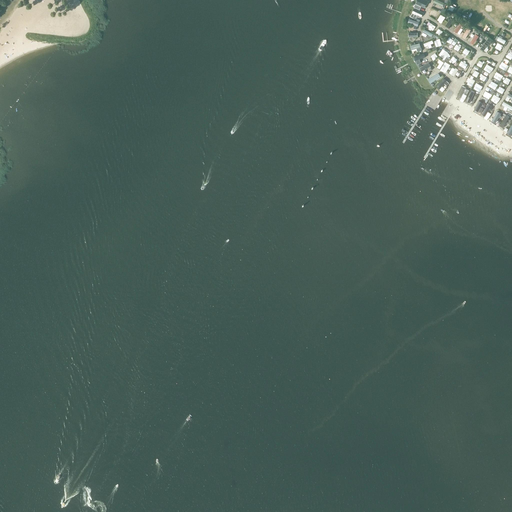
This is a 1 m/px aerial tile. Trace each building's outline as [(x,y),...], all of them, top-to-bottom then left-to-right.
[(425,0),(417,0),(415,4),(424,8),(426,5),(427,6),(427,5),(429,1),(425,0)] [(423,13),(414,9),(412,13),(421,17),(423,13)] [(448,28),(454,20),(451,18),(445,26),(448,28)] [(409,19),(407,23),(414,26),(413,29),(416,29),(417,26),(418,27),(419,23),(409,19)] [(457,34),(463,25),(460,24),(459,23),(458,24),(454,31),(457,34)] [(462,37),(465,39),(469,33),(470,32),(471,30),(467,28),(462,37)] [(424,30),(423,32),(433,38),(435,35),(424,30)] [(470,43),(473,45),(479,37),(475,35),(470,43)] [(497,40),(504,44),(506,41),(502,39),(503,37),(500,36),(499,37),(497,36),(496,38),(495,39),(497,40)] [(483,51),(489,43),(492,44),(493,42),(488,39),(487,40),(480,49),(483,51)] [(498,46),(495,51),(501,54),(504,49),(498,46)] [(447,58),(452,52),(445,47),(441,53),(447,58)] [(504,60),(501,66),(507,69),(510,63),(504,60)] [(430,66),(428,63),(420,68),(422,72),(430,66)] [(492,72),(495,66),(489,63),(486,68),(492,72)] [(438,74),(428,80),(430,84),(440,77),(438,74)] [(436,87),(439,90),(445,83),(448,85),(449,83),(447,81),(443,78),(436,87)] [(458,94),(457,96),(458,96),(461,98),(463,93),(465,93),(466,91),(464,90),(466,87),(463,86),(462,87),(458,94)] [(466,101),(469,103),(474,94),(474,93),(475,92),(472,90),(471,92),(470,92),(466,101)] [(492,99),(499,103),(502,97),(496,93),(492,99)] [(511,106),(503,102),(502,105),(508,109),(507,110),(509,111),(510,110),(511,110),(511,106)] [(492,108),(491,107),(492,106),(488,104),(481,114),(485,117),(485,116),(488,112),(489,110),(490,111),(492,108)] [(500,114),(497,113),(492,122),(494,123),(498,118),(499,119),(500,116),(499,116),(500,114)] [(500,126),(503,128),(510,116),(506,115),(500,126)]
